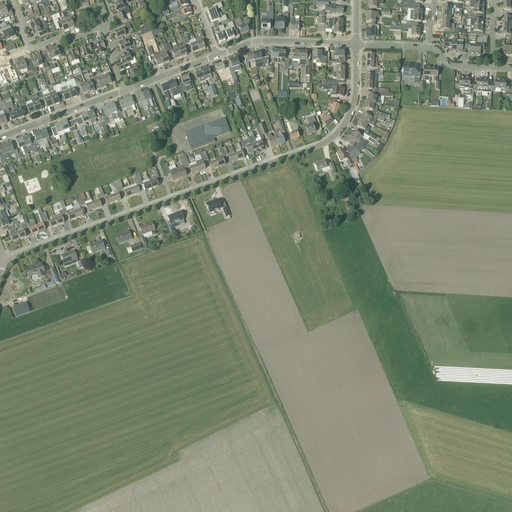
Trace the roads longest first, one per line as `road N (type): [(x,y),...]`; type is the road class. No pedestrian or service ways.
road 1 (track): [(328,511),(186,193)]
road 2 (residential): [(170,199),(333,135),(350,104),(355,45)]
road 3 (residential): [(3,260),(170,199)]
road 4 (residential): [(0,138),(124,91)]
road 5 (residential): [(103,27),(32,49),(14,0)]
